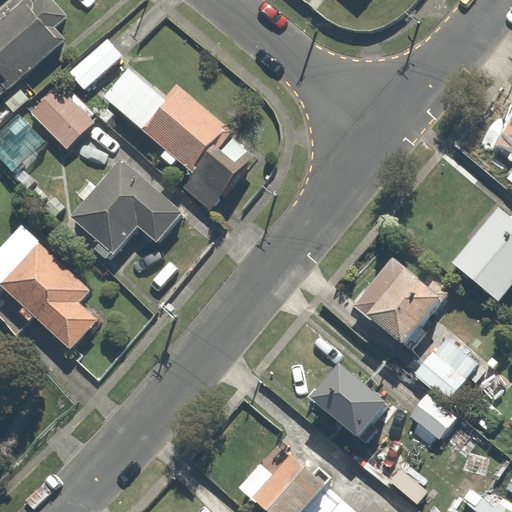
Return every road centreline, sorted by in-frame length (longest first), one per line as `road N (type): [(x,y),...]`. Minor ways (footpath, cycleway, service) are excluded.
road 1 (unclassified): [(376,134),(186,375),(58,511)]
road 2 (residential): [(376,134),(222,0)]
road 3 (unclassified): [(494,0),(376,134)]
